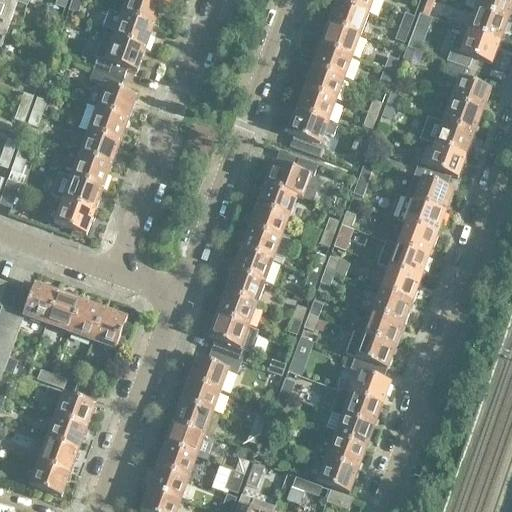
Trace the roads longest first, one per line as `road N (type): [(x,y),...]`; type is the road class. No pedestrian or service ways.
road 1 (residential): [(377,511),(511,138)]
road 2 (residential): [(190,302),(301,0)]
road 3 (residential): [(209,0),(109,273)]
road 4 (residential): [(111,511),(190,302)]
